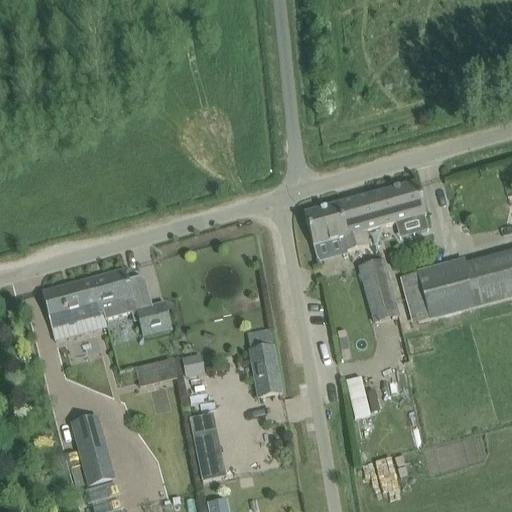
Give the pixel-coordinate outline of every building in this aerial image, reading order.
[(370,198),(339,207),(348,239),(365,234),(379,230),(426,217),(417,185),(370,198)] [(369,248),(365,234),(348,239),(339,207),(304,216),(317,262),(369,248)] [(511,299),(511,261),(466,275),(463,263),(405,279),(418,325),(511,299)] [(375,325),(398,319),(383,263),(360,269),(375,325)] [(138,324),(142,339),(172,331),(165,306),(152,309),(145,283),(139,279),(128,282),(125,273),(93,281),(104,320),(108,322),(131,316),(133,325),(138,324)] [(105,323),(108,322),(104,320),(93,281),(42,295),(55,344),(107,330),(105,323)] [(386,348),(403,344),(400,331),(383,336),(386,348)] [(249,353),(258,402),(282,398),(273,348),(249,353)] [(392,364),(405,361),(402,348),(389,351),(392,364)] [(186,358),(186,376),(208,376),(207,357),(186,358)] [(367,377),(348,382),(356,420),(375,416),(367,377)] [(206,483),(232,477),(217,414),(191,420),(206,483)] [(98,419),(70,426),(87,490),(116,482),(98,419)]
